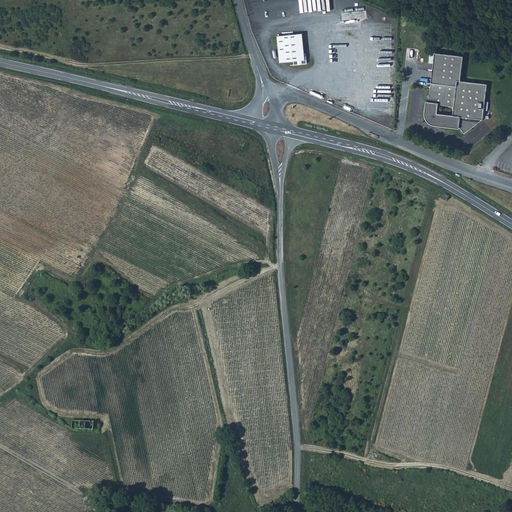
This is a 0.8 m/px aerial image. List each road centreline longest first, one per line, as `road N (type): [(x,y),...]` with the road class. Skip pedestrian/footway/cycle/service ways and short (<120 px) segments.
road 1 (track): [(0,393),(62,338),(105,336),(181,281),(227,265),(281,265)]
road 2 (unclassified): [(297,511),(280,194)]
road 3 (track): [(0,72),(156,117),(93,251)]
road 4 (track): [(75,339),(17,296),(39,267),(73,285),(93,251),(151,301)]
road 5 (unclassified): [(511,183),(269,93)]
road 6 (track): [(298,448),(448,467),(511,487)]
road 7 (secondary): [(448,184),(401,159),(295,129)]
road 8 (secondary): [(292,136),(448,184)]
road 9 (secondary): [(105,87),(252,126)]
road 10 (secondary): [(253,119),(105,87)]
road 11 (track): [(102,511),(0,446)]
